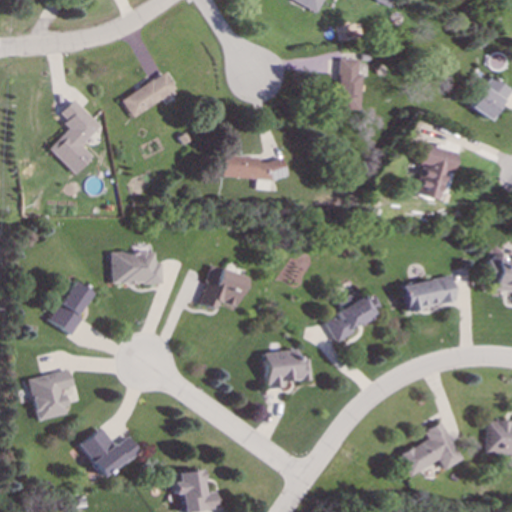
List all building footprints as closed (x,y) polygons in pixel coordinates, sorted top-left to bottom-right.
[(318,0),(290,0),(312,12),(318,0)] [(331,108),(353,109),(355,58),(333,57),(331,108)] [(124,115),(170,90),(160,72),(114,97),(124,115)] [(466,107),(486,119),(505,88),(485,76),(466,107)] [(68,174),(86,155),(75,144),(94,125),(67,98),(52,113),(65,126),(42,148),(68,174)] [(435,200),(446,151),(416,144),(412,163),(415,163),(408,194),(435,200)] [(215,175),(249,177),(248,188),(262,189),(263,179),(280,175),(275,156),(268,158),(216,155),(215,175)] [(104,284),(156,282),(155,261),(148,261),(148,250),(104,251),(104,284)] [(511,256),(484,254),(481,282),(490,282),(489,289),(511,290),(511,256)] [(239,275),(204,264),(192,303),(210,309),(212,301),(230,306),(239,275)] [(449,301),(445,275),(395,284),(399,310),(449,301)] [(63,334),(75,317),(70,314),(85,292),(67,280),(41,319),(63,334)] [(367,318),(354,289),(330,300),(335,311),(318,319),(326,337),(367,318)] [(256,352),(260,388),(277,386),(277,381),(304,378),(302,357),(291,358),(290,348),(256,352)] [(66,385),(62,368),(21,378),(30,420),(61,413),(55,388),(66,385)] [(480,420),(479,454),(511,454),(511,417),(511,420),(480,420)] [(455,458),(434,420),(416,430),(420,438),(390,455),(402,475),(432,459),(437,469),(455,458)] [(72,444),(98,477),(134,450),(122,435),(109,445),(94,427),(72,444)] [(177,511),(211,507),(209,491),(198,492),(194,468),(170,472),(172,481),(166,481),(167,494),(174,493),(177,511)]
